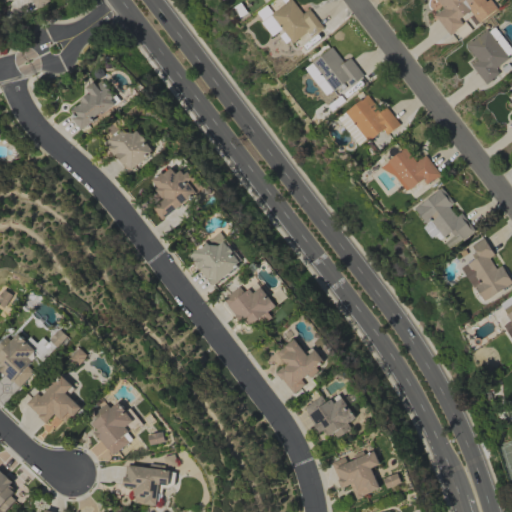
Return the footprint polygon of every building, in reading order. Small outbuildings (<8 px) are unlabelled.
[(49,2),(47,0),(1,0),(3,3),(9,0),(31,0),(36,9),(49,2)] [(302,13),(291,0),(287,0),(270,14),(292,43),(306,32),(310,36),(322,27),(308,9),(302,13)] [(477,22),(496,8),(490,0),(486,0),(485,1),(484,0),(437,0),(443,8),(434,15),(448,34),(462,24),(458,19),(469,11),(477,22)] [(260,23),(271,36),(280,28),(269,15),(260,23)] [(487,31),(507,55),(511,50),(493,27),(487,31)] [(477,60),(471,65),(484,84),(499,73),(495,68),(507,58),(486,29),(465,44),(477,60)] [(311,62),(333,90),(345,81),(349,86),(363,75),(349,57),(343,62),(331,46),(311,62)] [(304,68),(324,95),(331,90),(311,63),(304,68)] [(90,94),(67,109),(79,127),(118,103),(102,78),(86,88),(90,94)] [(344,111),(367,141),(382,130),(385,135),(399,124),(385,106),(379,111),(367,94),(344,111)] [(337,117),(349,134),(356,129),(344,112),(337,117)] [(127,171),(153,151),(136,129),(128,135),(123,128),(105,141),(127,171)] [(404,192),(421,179),(425,185),(439,174),(425,154),(415,162),(404,147),(383,163),(404,192)] [(161,219),(202,188),(187,168),(177,175),(170,166),(151,181),(164,199),(152,208),(161,219)] [(413,207),(425,224),(430,221),(443,239),(442,240),(448,247),(473,230),(461,212),(455,216),(448,206),(453,203),(441,187),(413,207)] [(211,286),(242,263),(219,232),(188,255),(211,286)] [(259,284),(246,295),(239,286),(223,297),(247,329),(259,320),(262,324),(271,317),(267,312),(275,306),(259,284)] [(66,336),(58,328),(48,339),(56,346),(66,336)] [(5,336),(0,341),(0,369),(19,386),(33,371),(26,365),(37,352),(16,333),(10,340),(5,336)] [(306,355),(295,338),(276,351),(285,365),(276,372),(291,394),(305,384),(303,381),(319,370),(315,365),(323,360),(315,349),(306,355)] [(65,424),(80,407),(65,393),(71,386),(60,375),(39,396),(35,393),(25,403),(45,422),(54,413),(65,424)] [(303,406),(318,433),(327,428),(333,439),(351,428),(347,422),(354,418),(340,393),(325,402),(321,396),(303,406)] [(113,454),(132,437),(123,428),(133,420),(116,402),(109,408),(105,403),(93,414),(97,418),(88,426),(113,454)] [(330,462),(340,488),(349,484),(355,498),(379,489),(370,468),(379,464),(374,450),(363,454),(363,453),(345,460),(344,457),(330,462)] [(0,511),(1,511),(17,494),(7,486),(12,481),(0,470),(0,511)]
